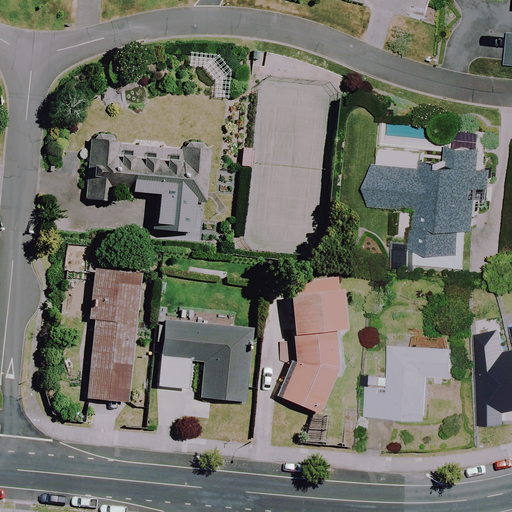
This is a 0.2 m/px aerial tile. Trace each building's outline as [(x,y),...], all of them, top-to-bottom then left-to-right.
[(478,206),(485,148),(455,145),(443,144),(442,147),(427,146),(377,140),(369,214),(415,219),(411,251),(459,257),(461,236),(487,239),(491,207),(478,206)] [(208,151),(90,141),(85,199),(105,201),(133,203),(133,194),(157,196),(154,231),(191,234),(194,200),(204,200),(208,151)] [(139,272),(94,269),(87,402),(132,404),(139,272)] [(340,330),(336,278),(287,281),(292,359),(294,365),(279,399),(318,415),(336,371),(333,331),(340,330)] [(248,331),(162,322),(158,362),(161,362),(159,388),(177,390),(180,360),(202,362),(199,398),(241,402),(248,331)] [(454,375),(455,347),(392,345),(391,389),(367,388),(366,417),(427,419),(429,374),(454,375)]
